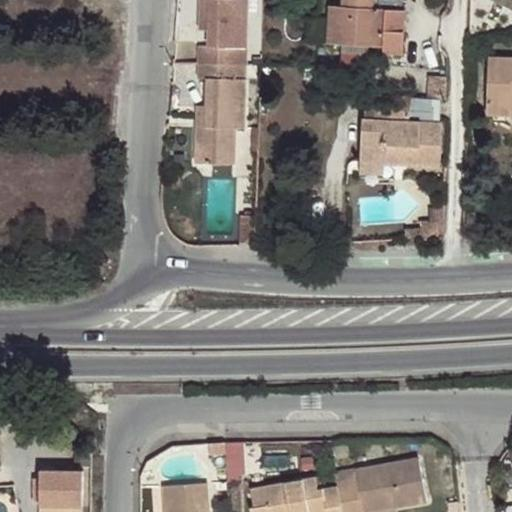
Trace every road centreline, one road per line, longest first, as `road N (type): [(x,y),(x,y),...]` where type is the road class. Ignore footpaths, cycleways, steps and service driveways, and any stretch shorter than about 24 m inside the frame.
road 1 (secondary): [(0,365),(218,366),(511,353)]
road 2 (secondary): [(511,325),(305,336),(8,334)]
road 3 (residential): [(511,417),(141,424),(119,444),(119,511)]
road 4 (unclassified): [(454,280),(334,282),(139,268)]
road 5 (unclassified): [(454,280),(462,0)]
road 6 (residential): [(152,0),(139,268)]
road 7 (secondary): [(139,268),(132,289),(107,309),(8,334)]
